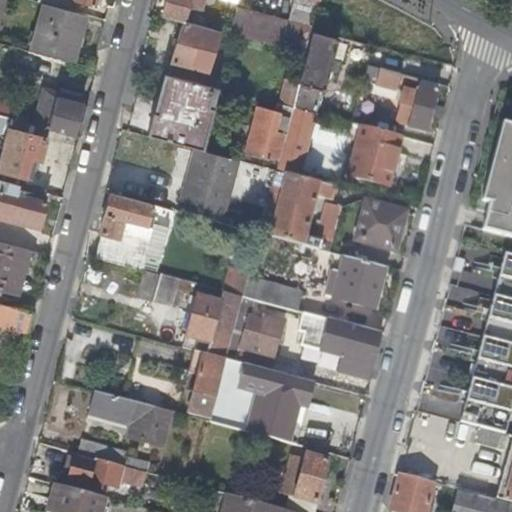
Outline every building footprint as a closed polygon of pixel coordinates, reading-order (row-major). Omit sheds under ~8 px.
[(68,0),(45,0),(44,4),(70,11),(73,1),(68,0)] [(165,0),(162,16),(182,22),(188,0),(165,0)] [(294,0),(288,23),(235,9),(228,34),(305,54),(312,30),(319,0),(294,0)] [(71,63),(84,15),(70,11),(44,4),(32,52),(71,63)] [(222,52),(227,34),(182,22),(168,75),(196,82),(200,69),(191,66),(197,46),(222,52)] [(342,64),(347,40),(312,30),(305,54),(291,107),(316,114),(331,61),(342,64)] [(14,56),(16,48),(0,43),(0,54),(10,57),(14,56)] [(404,81),(405,76),(366,67),(359,91),(371,94),(373,86),(394,91),(397,79),(404,81)] [(164,74),(158,96),(153,114),(157,115),(162,97),(168,75),(164,74)] [(153,114),(147,136),(180,145),(194,148),(199,150),(201,150),(211,110),(206,109),(211,86),(196,82),(168,75),(162,97),(157,115),(153,114)] [(414,93),(416,85),(418,80),(405,76),(404,81),(401,90),(414,93)] [(425,133),(428,119),(430,110),(432,106),(436,90),(416,85),(414,93),(401,90),(397,106),(399,107),(396,123),(407,126),(406,128),(425,133)] [(56,98),(58,92),(43,88),(33,125),(78,137),(86,106),(78,104),(56,98)] [(58,92),(56,98),(78,104),(79,98),(58,92)] [(10,99),(0,96),(0,116),(5,118),(10,99)] [(442,108),(432,106),(430,110),(428,119),(439,121),(442,108)] [(265,158),(277,161),(282,142),(270,138),(275,121),(280,123),(281,117),(276,116),(277,112),(258,107),(246,154),(265,159),(265,158)] [(0,126),(8,128),(10,119),(5,118),(0,116),(0,126)] [(511,237),(511,125),(502,122),(481,200),(488,202),(481,229),(511,237)] [(387,188),(400,136),(360,126),(347,177),(387,188)] [(44,138),(8,128),(0,159),(0,162),(19,167),(22,156),(38,160),(44,138)] [(223,224),(240,161),(201,150),(199,150),(194,148),(177,212),(223,224)] [(330,200),(334,186),(275,170),(258,233),(317,249),(319,241),(304,237),(314,196),(330,200)] [(16,188),(17,185),(0,180),(0,211),(38,222),(45,196),(16,188)] [(145,226),(151,205),(126,198),(110,194),(100,232),(118,237),(123,220),(145,226)] [(365,203),(355,241),(394,251),(404,213),(365,203)] [(0,211),(0,217),(37,228),(38,222),(0,211)] [(0,241),(0,287),(3,289),(16,292),(27,248),(0,241)] [(511,255),(503,253),(492,295),(511,300),(511,255)] [(373,308),(384,267),(343,256),(340,266),(333,264),(328,283),(326,282),(323,294),(373,308)] [(228,268),(221,290),(242,296),(247,276),(248,273),(228,268)] [(171,306),(178,279),(143,269),(136,296),(171,306)] [(272,283),(247,276),(242,296),(260,301),(268,303),(272,283)] [(301,291),(272,283),(268,303),(296,310),(301,291)] [(196,294),(182,347),(203,353),(225,359),(237,313),(239,307),(242,296),(221,290),(219,300),(196,294)] [(511,300),(492,295),(481,340),(511,347),(511,300)] [(257,312),(260,301),(242,296),(239,307),(257,312)] [(0,324),(26,332),(32,311),(0,302),(0,324)] [(236,349),(245,315),(237,313),(225,359),(226,359),(232,361),(236,349)] [(344,358),(340,372),(371,380),(383,333),(307,313),(301,332),(307,333),(303,346),(343,357),(342,358),(344,358)] [(245,315),(236,349),(272,358),(283,320),(263,315),(261,320),(245,315)] [(511,347),(481,340),(470,380),(511,391),(511,347)] [(187,413),(209,419),(225,360),(225,359),(203,353),(187,413)] [(243,408),(253,367),(232,361),(226,359),(225,359),(225,360),(209,419),(208,421),(237,429),(243,408)] [(503,434),(511,401),(511,391),(470,380),(459,421),(479,427),(503,434)] [(160,447),(170,411),(95,391),(88,417),(130,428),(127,438),(160,447)] [(243,408),(237,429),(306,447),(306,425),(243,408)] [(475,443),(494,449),(501,451),(506,434),(503,434),(479,427),(475,443)] [(494,498),(511,436),(506,434),(501,451),(494,449),(487,474),(463,468),(458,489),(494,498)] [(511,436),(494,498),(511,502),(511,436)] [(81,440),(77,454),(122,466),(126,452),(81,440)] [(142,486),(146,472),(122,466),(77,454),(76,453),(69,480),(88,485),(89,480),(116,487),(118,480),(142,486)] [(282,494),(293,496),(317,502),(327,460),(304,454),(302,459),(291,456),(282,494)] [(424,511),(433,482),(398,473),(389,508),(402,511),(424,511)] [(181,481),(173,511),(184,511),(185,511),(192,485),(192,484),(181,481)] [(102,511),(107,498),(59,485),(52,511),(102,511)] [(511,511),(511,502),(494,498),(458,489),(457,488),(450,511),(511,511)] [(232,495),(227,511),(296,511),(289,510),(232,495)] [(314,511),(317,502),(293,496),(289,510),(296,511),(314,511)]
